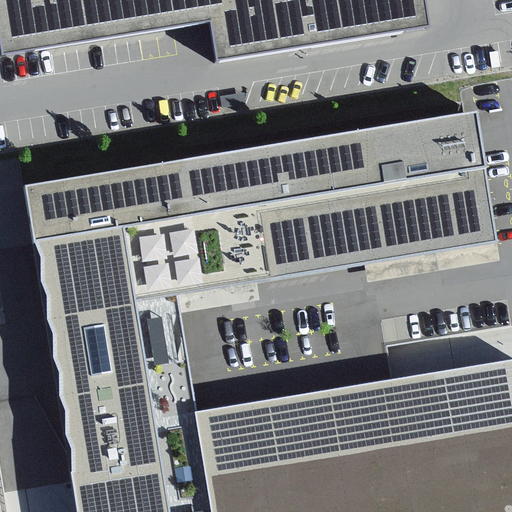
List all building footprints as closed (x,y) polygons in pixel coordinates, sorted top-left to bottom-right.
[(0,0),(0,46),(2,60),(215,27),(221,67),(435,33),(429,0),(0,0)] [(244,93),(222,97),(224,110),(246,106),(244,93)] [(477,114),(26,186),(78,511),(211,511),(195,412),(180,313),(177,295),(257,282),(364,265),(497,244),(483,154),(477,114)] [(497,244),(364,265),(367,282),(500,261),(497,244)] [(257,282),(177,295),(180,313),(259,301),(257,282)] [(511,511),(511,359),(390,380),(195,412),(211,511),(511,511)]
